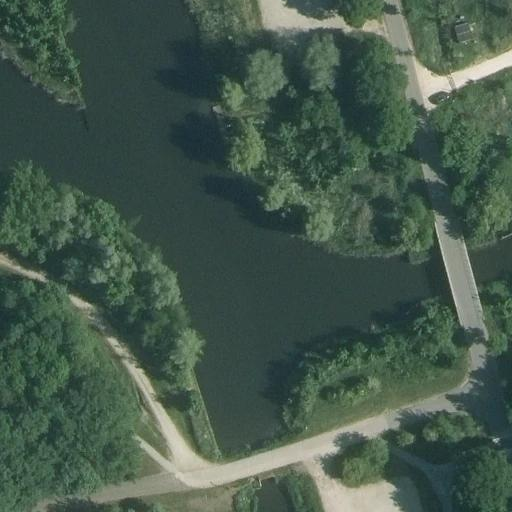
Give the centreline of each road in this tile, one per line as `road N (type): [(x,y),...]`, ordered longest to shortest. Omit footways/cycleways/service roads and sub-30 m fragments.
road 1 (tertiary): [(488,392),(387,0)]
road 2 (unclassified): [(488,392),(185,480)]
road 3 (track): [(0,261),(43,280),(99,324),(177,452),(210,475)]
